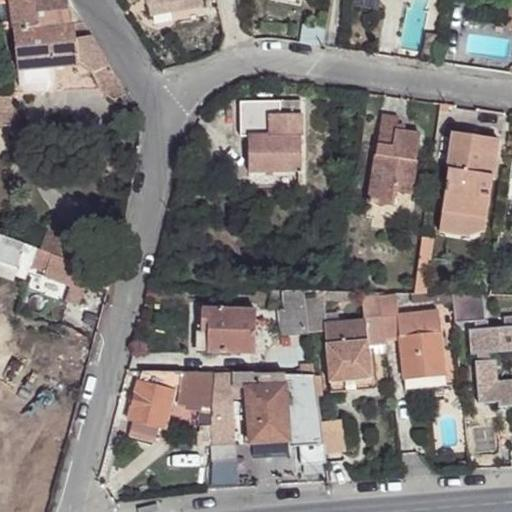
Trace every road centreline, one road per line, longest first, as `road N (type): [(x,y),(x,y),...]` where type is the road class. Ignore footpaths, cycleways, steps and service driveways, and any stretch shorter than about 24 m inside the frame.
road 1 (residential): [(82,511),(83,465),(165,109)]
road 2 (residential): [(511,94),(255,58),(209,77),(165,109)]
road 3 (residential): [(165,109),(97,0)]
